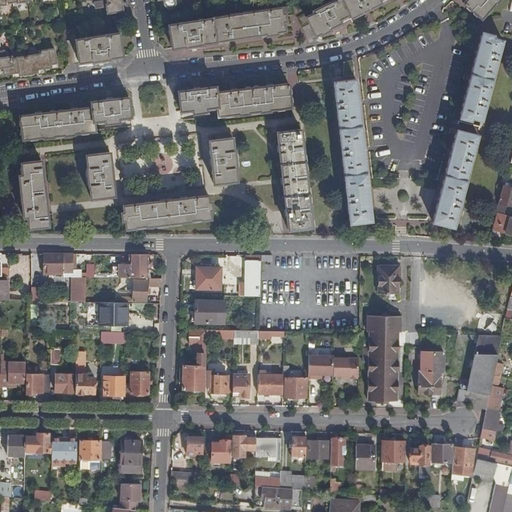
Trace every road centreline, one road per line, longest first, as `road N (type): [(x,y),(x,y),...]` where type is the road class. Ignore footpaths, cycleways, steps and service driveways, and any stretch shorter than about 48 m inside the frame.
road 1 (residential): [(511,255),(174,244)]
road 2 (residential): [(150,72),(334,52),(381,36),(435,0)]
road 3 (residential): [(164,416),(457,423)]
road 4 (residential): [(0,244),(174,244)]
road 5 (residential): [(164,416),(174,244)]
road 6 (residential): [(164,416),(0,414)]
road 7 (residential): [(0,96),(150,72)]
